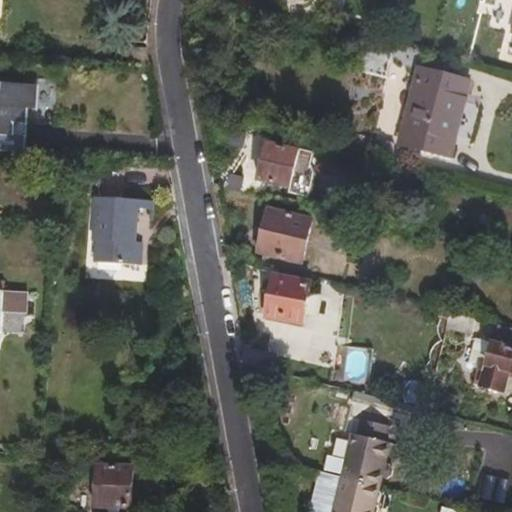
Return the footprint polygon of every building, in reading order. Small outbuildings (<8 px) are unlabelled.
[(372,78),(377,58),(385,60),(389,43),(360,36),(350,73),(372,78)] [(148,67),(146,50),(117,48),(116,64),(148,67)] [(380,80),(385,60),(377,58),(372,78),(380,80)] [(446,157),(464,81),(413,69),(393,146),(446,157)] [(24,125),(27,87),(0,84),(0,152),(13,153),(14,138),(9,137),(10,124),(24,125)] [(361,155),(364,139),(335,132),(331,147),(361,155)] [(294,174),(297,153),(297,152),(266,144),(257,180),(289,189),(289,195),(306,200),(311,178),(294,174)] [(311,178),(316,159),(297,153),(294,174),(311,178)] [(135,243),(136,200),(94,198),(92,242),(95,242),(94,265),(139,267),(140,243),(135,243)] [(301,263),(312,219),(268,209),(258,252),(301,263)] [(295,323),(303,285),(274,277),(265,316),(295,323)] [(468,333),(472,319),(447,313),(444,327),(468,333)] [(486,365),(492,342),(485,341),(479,364),(486,365)] [(502,389),(507,372),(511,372),(511,347),(492,342),(486,365),(479,364),(474,382),(502,389)] [(277,372),(280,355),(242,346),(245,364),(277,372)] [(384,466),(389,447),(384,445),(387,429),(359,422),(356,438),(352,437),(341,481),(378,490),(381,478),(384,466)] [(222,461),(219,445),(191,445),(190,460),(222,461)] [(127,507),(129,467),(94,465),(92,505),(96,505),(123,507),(127,507)] [(391,477),(392,472),(389,468),(384,466),(381,478),(385,479),(388,479),(391,477)] [(372,511),(378,490),(341,481),(333,511),(372,511)]
